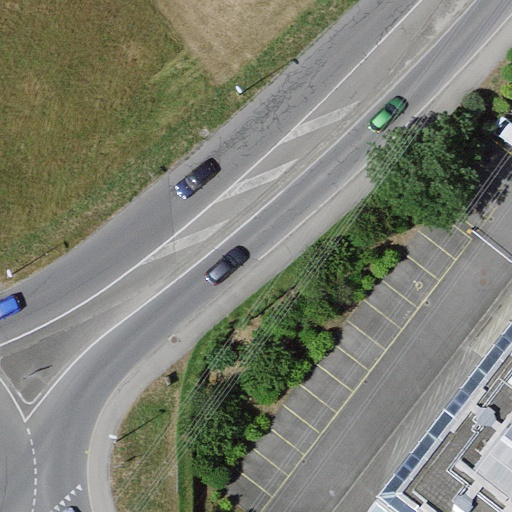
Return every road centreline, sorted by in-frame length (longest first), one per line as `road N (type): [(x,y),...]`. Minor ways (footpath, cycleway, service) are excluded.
road 1 (secondary): [(2,479),(105,367),(332,173),(501,0)]
road 2 (secondary): [(389,0),(249,142),(71,290),(0,317)]
